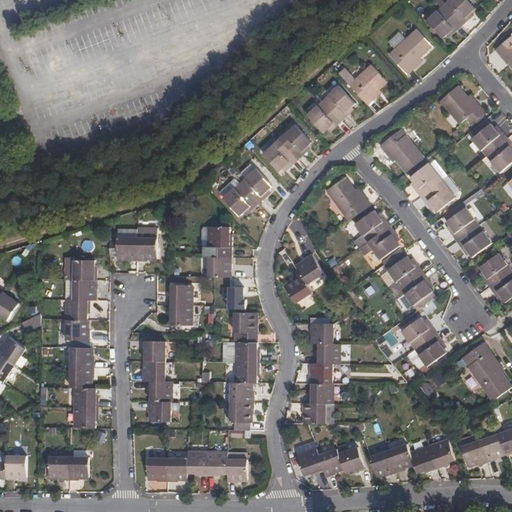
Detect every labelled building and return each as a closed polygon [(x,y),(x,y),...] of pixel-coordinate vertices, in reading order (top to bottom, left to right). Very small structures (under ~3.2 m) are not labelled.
[(475,7),(468,0),(445,0),(442,3),(461,24),(467,19),(464,16),(472,10),(475,7)] [(461,24),(442,3),(426,18),(443,36),(446,34),(453,27),(456,30),(461,24)] [(474,13),(472,10),(464,16),(467,19),(474,13)] [(456,30),(453,27),(446,34),(448,36),(456,30)] [(412,66),(423,56),(434,46),(418,29),(391,54),(409,74),(414,69),(412,66)] [(502,53),(507,59),(511,64),(511,35),(495,50),(499,56),(502,53)] [(426,59),(423,56),(412,66),(414,69),(426,59)] [(372,98),(383,87),(394,77),(378,60),(356,79),(350,85),(369,105),(375,100),(372,98)] [(350,85),(356,79),(346,68),(340,73),(350,85)] [(340,85),(324,100),(342,120),(347,115),(345,112),(352,106),(356,102),(340,85)] [(386,90),(383,87),(372,98),(375,100),(386,90)] [(487,113),(482,106),(479,108),(470,97),(465,91),(447,106),(466,129),(487,113)] [(472,95),(470,97),(479,108),(482,106),(472,95)] [(308,115),(319,127),(323,132),(327,129),(335,122),(337,125),(342,120),(324,100),(308,115)] [(355,108),(352,106),(345,112),(347,115),(355,108)] [(335,122),(327,129),(329,132),(337,125),(335,122)] [(474,139),(488,155),(509,139),(504,133),(502,135),(496,128),(493,123),(474,139)] [(296,126),(281,140),(299,160),(304,155),(302,152),(310,145),(312,143),(303,133),(296,126)] [(390,149),(398,159),(408,172),(426,158),(403,129),(382,145),(386,151),(390,149)] [(511,163),(511,146),(511,145),(511,142),(509,139),(488,155),(503,172),(511,163)] [(280,172),(283,169),(290,163),(293,165),(299,160),(281,140),(264,155),(280,172)] [(312,148),(310,145),(302,152),(304,155),(312,148)] [(390,149),(386,151),(394,161),(398,159),(390,149)] [(290,163),(283,169),(286,172),(293,165),(290,163)] [(410,178),(413,182),(419,189),(416,191),(421,198),(444,180),(431,163),(410,178)] [(271,186),(255,167),(238,182),(258,203),(264,198),(261,195),(268,188),(271,186)] [(372,204),(368,199),(365,201),(357,189),(347,176),(327,191),(345,215),(352,210),(357,216),(372,204)] [(458,197),(444,180),(421,198),(426,203),(429,201),(435,208),(438,213),(458,197)] [(258,203),(238,182),(222,197),(239,215),(243,212),(250,205),(252,208),(258,203)] [(411,184),(416,191),(419,189),(413,182),(411,184)] [(359,187),(357,189),(365,201),(368,199),(359,187)] [(271,191),(268,188),(261,195),(264,198),(271,191)] [(435,208),(429,201),(426,203),(425,205),(430,212),(435,208)] [(480,225),(464,203),(444,218),(450,226),(455,233),(452,235),(457,242),(480,225)] [(252,208),(250,205),(243,212),(245,214),(252,208)] [(384,221),(378,213),(376,210),(356,224),(364,235),(354,242),(359,249),(369,242),(391,226),(387,219),(384,221)] [(387,219),(381,211),(378,213),(384,221),(387,219)] [(457,242),(461,248),(464,246),(470,254),(473,258),(493,243),(480,225),(457,242)] [(399,242),(393,234),(396,232),(391,226),(369,242),(359,249),(364,256),(374,249),(382,260),(401,245),(399,242)] [(231,234),(232,227),(209,227),(209,246),(211,246),(210,257),(234,257),(234,234),(231,234)] [(139,228),(139,237),(159,238),(159,228),(139,228)] [(402,240),(396,232),(393,234),(399,242),(402,240)] [(128,261),(138,261),(139,237),(118,237),(118,259),(128,259),(128,261)] [(159,238),(139,237),(138,261),(148,261),(148,260),(158,260),(159,238)] [(464,246),(461,248),(467,256),(470,254),(464,246)] [(480,268),(483,271),(489,280),(486,282),(490,287),(511,271),(511,269),(500,253),(480,268)] [(305,261),(297,266),(301,272),(308,283),(325,273),(313,254),(304,259),(305,261)] [(418,267),(412,259),(409,256),(389,270),(402,288),(425,271),(420,265),(418,267)] [(233,269),(234,257),(210,257),(209,257),(209,277),(215,277),(231,277),(231,269),(233,269)] [(420,265),(414,257),(412,259),(418,267),(420,265)] [(75,280),(75,260),(67,259),(67,280),(75,280)] [(96,260),(75,260),(75,280),(96,281),(98,281),(98,267),(96,267),(96,260)] [(402,288),(389,270),(380,276),(393,294),(402,288)] [(429,278),(425,271),(402,288),(415,305),(434,291),(432,287),(427,280),(429,278)] [(480,273),(486,282),(489,280),(483,271),(480,273)] [(511,271),(490,287),(494,293),(497,291),(503,299),(506,304),(511,299),(511,271)] [(297,304),(314,292),(308,283),(301,272),(292,278),(293,280),(285,285),(297,304)] [(75,300),(75,280),(67,280),(66,300),(68,300),(75,300)] [(96,281),(75,280),(75,300),(92,300),(98,300),(98,290),(96,289),(96,281)] [(98,302),(92,301),(92,319),(107,320),(108,280),(99,280),(98,302)] [(172,295),(172,305),(195,305),(195,285),(174,285),(174,295),(172,295)] [(243,287),(228,287),(227,309),(245,310),(245,299),(243,299),(243,287)] [(415,305),(402,288),(393,294),(406,312),(415,305)] [(438,296),(434,291),(415,305),(419,310),(438,296)] [(497,291),(494,293),(500,302),(503,299),(497,291)] [(20,303),(4,292),(0,298),(0,317),(1,315),(8,321),(20,303)] [(68,300),(67,320),(90,320),(90,310),(92,310),(92,300),(75,300),(68,300)] [(194,325),(195,305),(172,305),(171,315),(173,315),(173,325),(194,325)] [(236,312),(235,342),(236,342),(257,343),(259,343),(259,322),(257,322),(257,313),(236,312)] [(24,321),(28,330),(42,323),(42,320),(42,313),(24,321)] [(403,331),(416,349),(438,332),(434,326),(431,328),(426,321),(423,317),(403,331)] [(90,329),(90,320),(67,320),(67,340),(91,340),(91,329),(90,329)] [(335,344),(334,324),(311,324),(311,334),(313,334),(313,343),(319,343),(335,344)] [(443,339),(438,332),(416,349),(428,366),(429,367),(448,352),(446,349),(440,341),(443,339)] [(1,343),(0,345),(0,354),(16,365),(27,348),(8,336),(3,344),(1,343)] [(449,347),(443,339),(440,341),(446,349),(449,347)] [(146,352),(146,361),(166,361),(167,341),(144,341),(144,351),(146,352)] [(511,384),(490,354),(493,351),(486,341),(463,358),(494,400),(511,387),(511,384)] [(236,342),(236,362),(258,362),(258,351),(257,351),(257,343),(236,342)] [(317,350),(317,364),(335,364),(341,364),(342,344),(335,344),(319,343),(319,350),(317,350)] [(93,358),(93,348),(72,347),(72,368),(94,368),(95,358),(93,358)] [(428,366),(416,349),(408,355),(421,372),(428,366)] [(0,378),(1,379),(4,381),(16,365),(0,354),(0,378)] [(143,370),(143,381),(150,381),(166,381),(166,361),(146,361),(145,370),(143,370)] [(236,362),(236,382),(254,383),(257,383),(257,373),(258,373),(258,362),(236,362)] [(313,374),(313,384),(335,384),(335,364),(317,364),(311,364),(311,374),(313,374)] [(72,368),(72,387),(76,387),(92,388),(92,378),(94,378),(94,368),(72,368)] [(422,379),(418,374),(408,382),(412,386),(422,379)] [(151,390),(151,401),(173,402),(174,381),(166,381),(150,381),(149,390),(151,390)] [(233,382),(232,402),(255,403),(255,392),(253,392),(254,383),(236,382),(233,382)] [(311,391),(310,403),(328,404),(334,404),(335,404),(335,384),(313,384),(313,391),(311,391)] [(76,387),(76,408),(99,408),(99,397),(97,397),(97,388),(92,388),(76,387)] [(173,421),(173,402),(151,401),(149,401),(149,411),(151,411),(150,421),(173,421)] [(255,414),(255,403),(232,402),(231,422),(253,423),(253,413),(255,414)] [(328,404),(310,403),(304,403),(304,413),(305,413),(305,424),(308,424),(327,424),(328,404)] [(76,408),(76,428),(97,428),(97,416),(99,417),(99,408),(76,408)] [(362,432),(359,425),(349,424),(352,435),(362,432)] [(511,429),(500,433),(508,454),(508,455),(511,454),(511,429)] [(98,440),(104,442),(107,433),(100,431),(98,440)] [(500,433),(481,440),(489,462),(500,459),(499,457),(508,454),(500,433)] [(449,439),(431,446),(439,469),(448,466),(447,464),(457,461),(449,439)] [(479,466),(489,462),(481,440),(462,447),(470,468),(479,464),(479,466)] [(409,444),(390,450),(397,472),(407,469),(406,467),(416,464),(412,452),(409,444)] [(359,446),(340,453),(346,470),(347,473),(357,470),(358,472),(367,468),(359,446)] [(431,446),(412,452),(416,464),(420,474),(429,471),(429,472),(439,469),(431,446)] [(315,475),(325,471),(320,455),(317,448),(298,455),(306,476),(314,473),(315,475)] [(339,448),(320,455),(325,471),(328,478),(337,474),(337,473),(346,470),(340,453),(339,448)] [(389,475),(397,472),(390,450),(371,457),(378,477),(388,473),(389,475)] [(199,475),(210,476),(210,451),(190,451),(190,459),(190,473),(199,473),(199,475)] [(219,473),(230,473),(230,459),(230,451),(210,451),(210,476),(219,476),(219,473)] [(0,478),(8,479),(8,455),(0,454),(0,478)] [(28,455),(8,455),(8,479),(19,479),(19,477),(27,477),(28,455)] [(60,480),(70,480),(71,456),(50,456),(50,478),(59,478),(60,480)] [(81,478),(90,479),(91,457),(71,456),(70,480),(80,480),(81,478)] [(170,458),(150,458),(150,480),(159,480),(158,482),(169,482),(170,458)] [(179,480),(190,480),(190,473),(190,459),(170,458),(169,482),(179,482),(179,480)] [(249,480),(249,459),(230,459),(230,473),(230,482),(239,482),(239,480),(249,480)]
